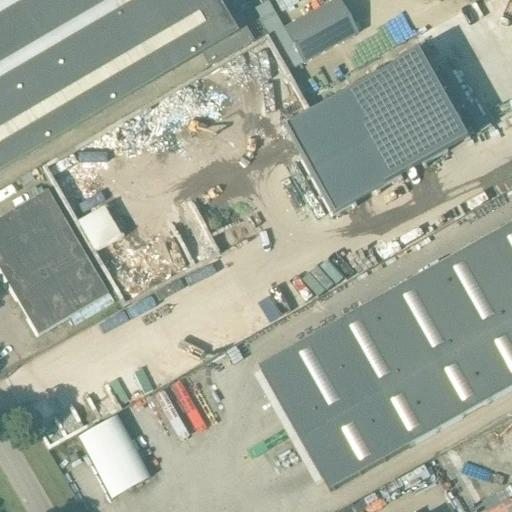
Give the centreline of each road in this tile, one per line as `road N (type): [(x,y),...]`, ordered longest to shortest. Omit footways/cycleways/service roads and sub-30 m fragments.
road 1 (unknown): [(0,395),(183,314),(295,249)]
road 2 (unknown): [(295,249),(511,155)]
road 3 (unknown): [(144,175),(242,144),(295,249)]
